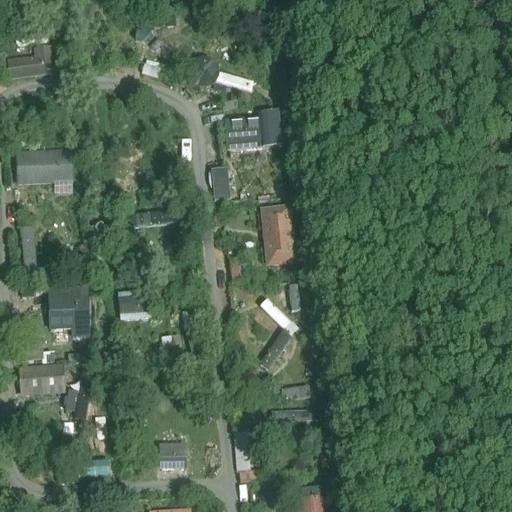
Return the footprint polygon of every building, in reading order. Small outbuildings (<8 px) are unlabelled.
[(143,38),(179,36),(178,19),(142,21),(143,38)] [(34,63),(5,65),(6,80),(56,76),(53,47),(33,49),(34,63)] [(257,84),(217,79),(216,87),(256,93),(257,84)] [(220,102),(209,103),(210,114),(221,113),(220,102)] [(242,104),(225,106),(226,114),(242,112),(242,104)] [(255,122),(224,125),(227,158),(258,155),(255,122)] [(72,153),(17,155),(18,189),(73,187),(72,153)] [(227,172),(211,174),(214,205),(230,203),(227,172)] [(287,210),(257,213),(263,271),(293,268),(287,210)] [(175,224),(173,214),(137,219),(138,229),(175,224)] [(34,232),(21,232),(23,276),(36,276),(34,232)] [(242,263),(232,263),(233,288),(243,288),(242,263)] [(283,289),(282,308),(303,309),(304,290),(283,289)] [(88,339),(86,293),(48,295),(49,333),(71,332),(72,340),(88,339)] [(151,295),(118,294),(118,306),(151,306),(151,295)] [(268,304),(260,313),(291,341),(299,331),(268,304)] [(154,312),(122,313),(122,325),(154,324),(154,312)] [(180,339),(161,340),(163,358),(182,356),(180,339)] [(281,339),(259,372),(267,377),(289,344),(281,339)] [(60,370),(20,373),(22,401),(63,398),(60,370)] [(93,377),(82,376),(80,400),(90,401),(93,377)] [(282,421),(314,422),(314,390),(297,390),(296,413),(282,413),(282,421)] [(80,403),(77,422),(86,423),(88,404),(80,403)] [(268,472),(255,473),(253,433),(239,434),(242,482),(268,480),(268,472)] [(187,449),(158,449),(158,473),(187,472),(187,449)] [(329,511),(329,498),(306,499),(307,511),(329,511)]
